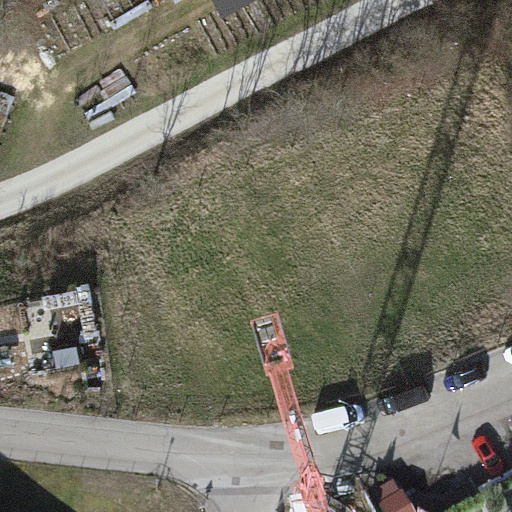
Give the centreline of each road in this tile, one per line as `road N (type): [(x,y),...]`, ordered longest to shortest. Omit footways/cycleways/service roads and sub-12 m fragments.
road 1 (track): [(403,0),(0,206)]
road 2 (residential): [(257,461),(408,431),(511,384)]
road 3 (residential): [(0,431),(257,461)]
